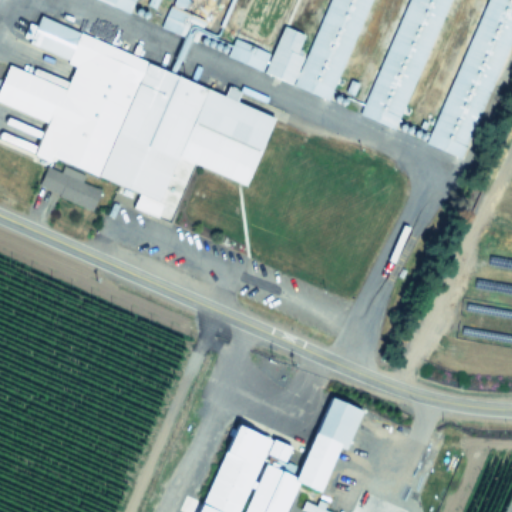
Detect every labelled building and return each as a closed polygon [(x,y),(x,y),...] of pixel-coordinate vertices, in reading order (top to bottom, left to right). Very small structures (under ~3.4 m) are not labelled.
[(142,0),(95,0),(95,1),(137,15),(142,0)] [(173,0),(162,29),(180,36),(186,22),(204,29),(215,0),(173,0)] [(252,0),(230,62),(334,100),(370,0),(330,0),(309,58),(296,53),(302,35),(285,28),(295,0),(252,0)] [(406,0),(365,118),(402,131),(447,0),(406,0)] [(511,33),(511,0),(483,0),(427,145),(463,159),(511,33)] [(246,183),(270,115),(234,103),(238,91),(226,87),(225,88),(33,22),(25,45),(73,62),(64,86),(4,65),(0,77),(0,104),(44,120),(32,155),(49,161),(50,160),(137,190),(131,209),(169,221),(188,164),(246,183)] [(36,188),(91,209),(99,188),(80,181),(82,175),(61,167),(60,172),(44,166),(36,188)] [(279,511),(292,480),(317,490),(335,444),(344,448),(359,407),(326,394),(296,472),(280,466),(288,444),(232,422),(200,504),(220,511),(279,511)]
